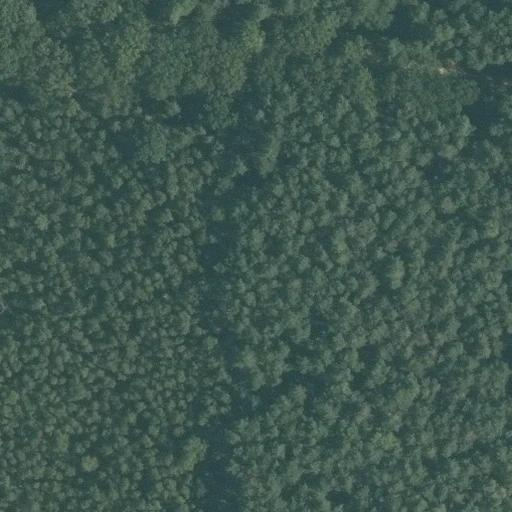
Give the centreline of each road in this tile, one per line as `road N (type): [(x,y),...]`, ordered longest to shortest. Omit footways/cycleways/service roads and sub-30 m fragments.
road 1 (track): [(0,18),(511,87)]
road 2 (track): [(426,0),(380,14),(222,22),(209,43)]
